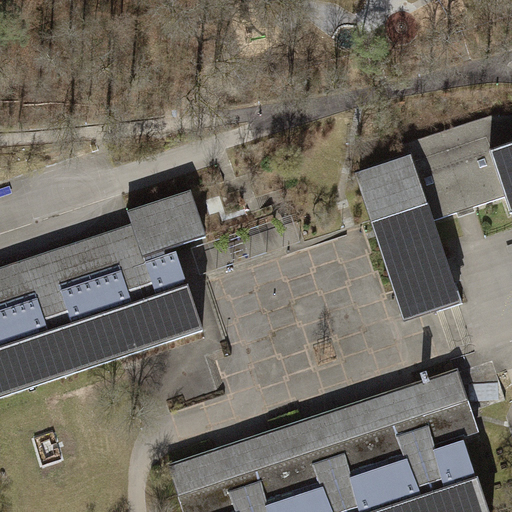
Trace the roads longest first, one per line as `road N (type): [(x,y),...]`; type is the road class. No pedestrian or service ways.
road 1 (residential): [(481,75),(234,119)]
road 2 (track): [(234,119),(0,139)]
